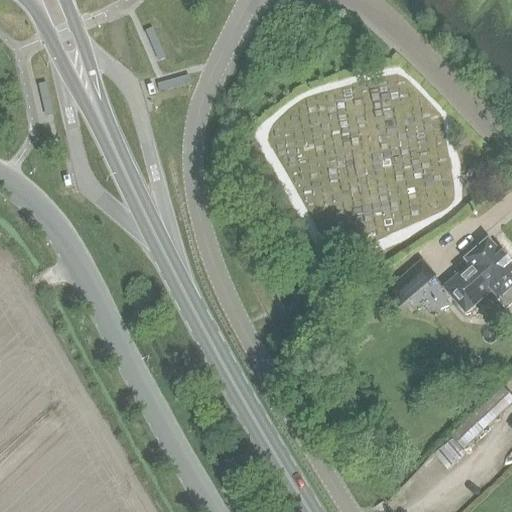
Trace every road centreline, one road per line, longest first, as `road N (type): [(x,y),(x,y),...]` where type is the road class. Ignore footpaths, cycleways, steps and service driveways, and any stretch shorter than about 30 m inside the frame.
road 1 (unclassified): [(351,511),(217,277),(195,205),(199,111),(214,64),(251,0)]
road 2 (primary): [(309,511),(215,363),(92,105)]
road 3 (unclassified): [(205,511),(46,214),(0,180)]
road 4 (residential): [(511,157),(396,27),(360,0)]
road 5 (primary): [(31,0),(92,105)]
